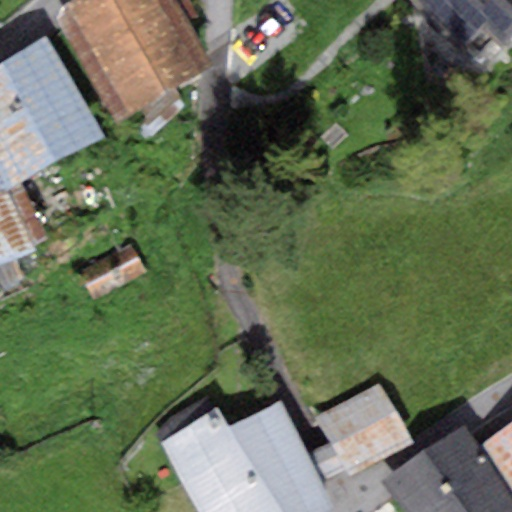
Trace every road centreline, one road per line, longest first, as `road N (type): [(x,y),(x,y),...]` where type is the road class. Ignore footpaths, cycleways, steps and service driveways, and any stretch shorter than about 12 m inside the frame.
road 1 (residential): [(368,511),(511,418)]
road 2 (tertiary): [(0,76),(98,0)]
